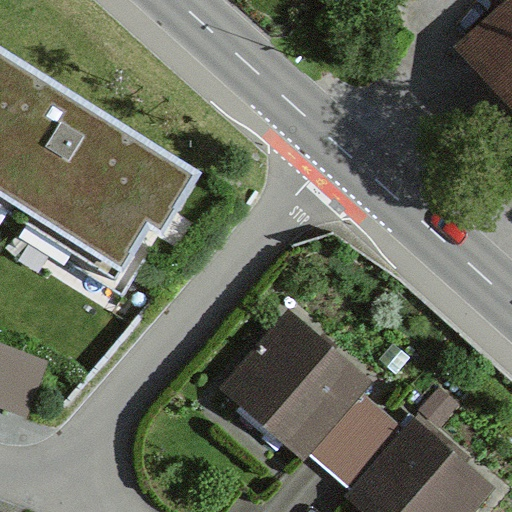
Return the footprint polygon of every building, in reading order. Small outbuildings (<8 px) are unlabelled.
[(511,15),(468,57),(511,105),(511,15)] [(190,196),(0,81),(0,214),(119,286),(147,239),(159,246),(190,196)] [(373,376),(288,309),(222,383),(307,455),(373,376)] [(0,404),(29,417),(54,360),(5,340),(0,351),(0,404)] [(469,511),(494,480),(412,414),(349,488),(375,511),(469,511)]
